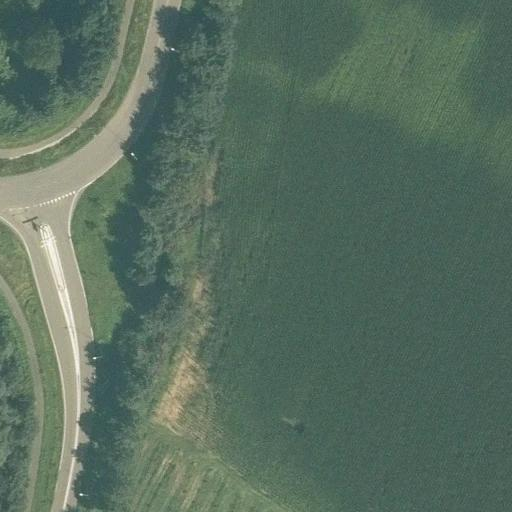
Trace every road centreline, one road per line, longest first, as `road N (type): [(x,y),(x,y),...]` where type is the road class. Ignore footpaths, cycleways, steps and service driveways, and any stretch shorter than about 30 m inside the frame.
road 1 (track): [(203,245),(199,192),(219,137),(233,0)]
road 2 (tertiary): [(80,419),(75,299),(50,195)]
road 3 (tertiary): [(22,202),(80,419)]
road 4 (tertiary): [(137,111),(99,147),(32,182)]
road 5 (tertiary): [(50,195),(113,154),(137,111)]
